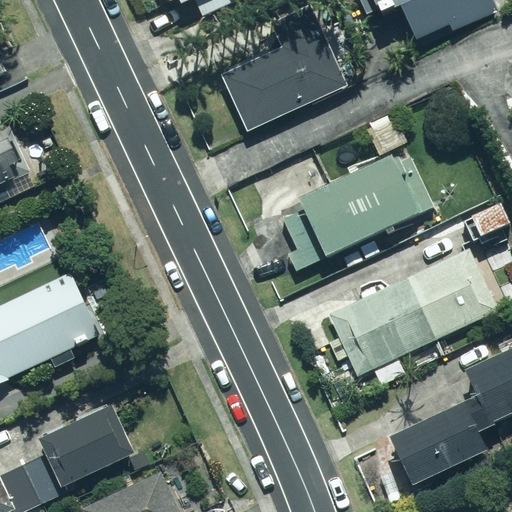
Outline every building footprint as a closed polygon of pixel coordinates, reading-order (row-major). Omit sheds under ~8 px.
[(156,0),(161,9),(170,5),(176,19),(194,21),(245,0),(156,0)] [(448,30),(452,37),(496,14),(487,0),(353,0),(359,14),(367,11),(372,22),(390,14),(410,46),(448,30)] [(218,83),(242,137),(344,92),(321,38),(218,83)] [(0,188),(11,183),(7,176),(24,168),(6,130),(0,132),(0,188)] [(408,159),(390,168),(385,160),(295,207),(299,214),(283,222),(310,273),(416,218),(434,208),(408,159)] [(326,342),(337,364),(348,358),(359,380),(498,314),(467,250),(328,316),(338,336),(326,342)] [(0,306),(0,387),(95,346),(65,278),(0,306)] [(511,355),(462,380),(472,400),(381,445),(405,494),(482,456),(474,439),(500,426),(511,419),(511,355)] [(126,459),(103,412),(39,445),(44,455),(8,473),(27,511),(31,511),(71,492),(69,488),(126,459)] [(177,511),(160,475),(104,502),(107,509),(100,511),(177,511)] [(0,511),(9,511),(0,492),(0,511)]
